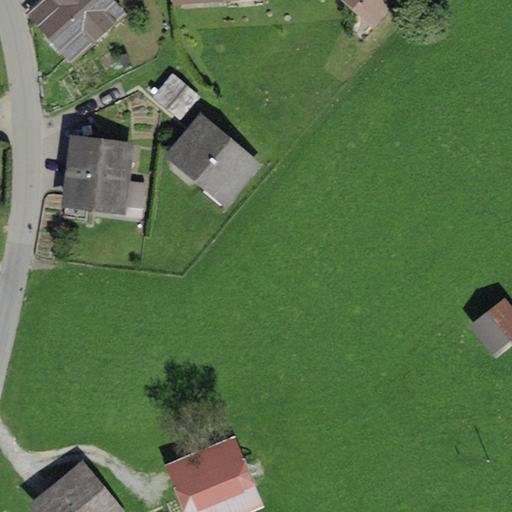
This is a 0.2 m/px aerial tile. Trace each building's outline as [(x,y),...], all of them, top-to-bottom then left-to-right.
[(41,12),(75,49),(105,22),(84,0),(49,0),(52,2),(41,12)] [(354,0),(373,16),(387,0),(354,0)] [(161,97),(180,113),(193,97),(174,81),(161,97)] [(176,156),(225,196),(250,165),(202,125),(176,156)] [(75,142),(67,201),(120,208),(121,205),(140,207),(143,185),(124,183),(128,149),(75,142)] [(497,351),(511,339),(511,307),(508,303),(478,328),(497,351)] [(290,427),(268,434),(280,467),(303,459),(290,427)] [(233,511),(255,503),(231,446),(176,469),(194,511),(233,511)] [(112,511),(81,474),(42,506),(47,511),(112,511)]
